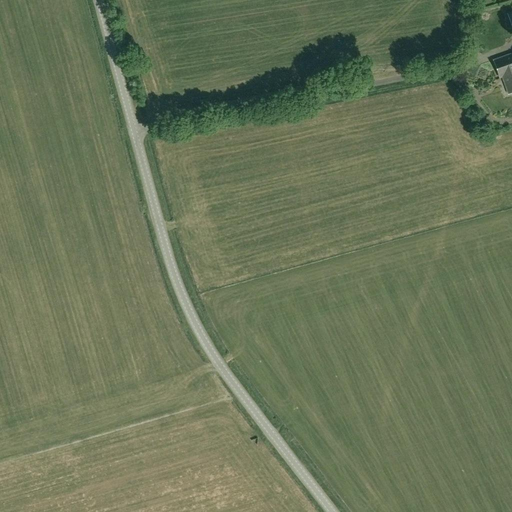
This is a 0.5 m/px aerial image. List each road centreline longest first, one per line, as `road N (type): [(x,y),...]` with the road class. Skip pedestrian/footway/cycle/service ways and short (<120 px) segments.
road 1 (tertiary): [(331,511),(214,358),(182,297),(98,0)]
road 2 (unknown): [(134,135),(448,68)]
